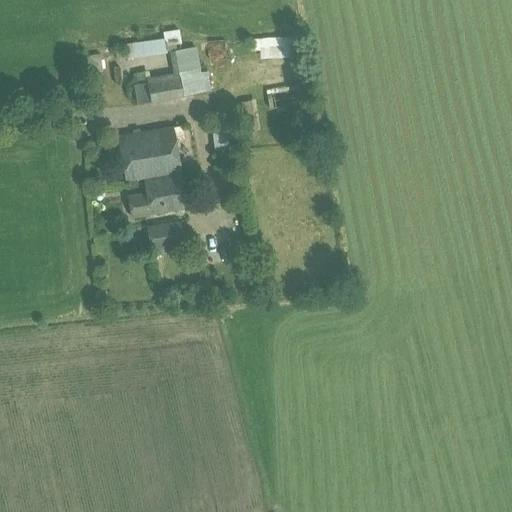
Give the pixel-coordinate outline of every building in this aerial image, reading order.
[(160,39),(176,38),(175,23),(159,24),(160,39)] [(256,30),(255,51),(286,52),(286,30),(256,30)] [(220,34),(205,35),(205,47),(221,46),(220,34)] [(166,51),(164,39),(126,45),(128,57),(166,51)] [(180,75),(184,97),(205,93),(211,92),(208,72),(202,73),(198,47),(170,52),(174,76),(180,75)] [(150,102),(184,97),(180,75),(174,76),(147,81),(147,83),(150,102)] [(150,102),(147,83),(133,85),(137,104),(150,102)] [(296,84),(263,86),(264,100),(297,98),(296,84)] [(207,103),(209,144),(227,143),(225,102),(207,103)] [(122,161),(125,182),(144,179),(146,192),(128,195),(132,217),(187,208),(179,161),(178,158),(175,140),(173,126),(118,136),(122,161)] [(184,244),(180,221),(147,226),(151,249),(184,244)]
